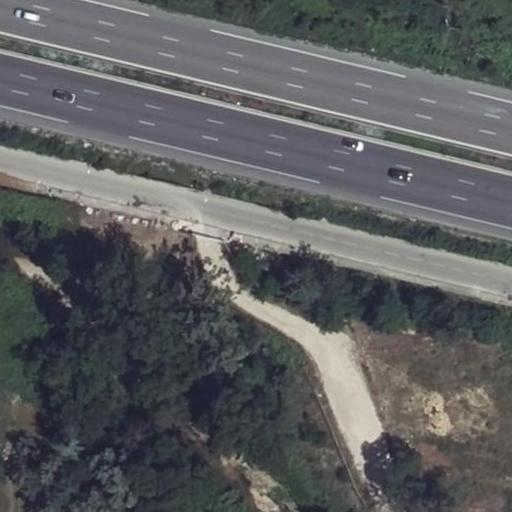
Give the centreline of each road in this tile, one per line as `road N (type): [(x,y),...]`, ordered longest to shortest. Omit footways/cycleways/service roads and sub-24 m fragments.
road 1 (residential): [(0,154),(511,280)]
road 2 (motorway): [(0,81),(511,205)]
road 3 (motorway): [(511,126),(0,4)]
